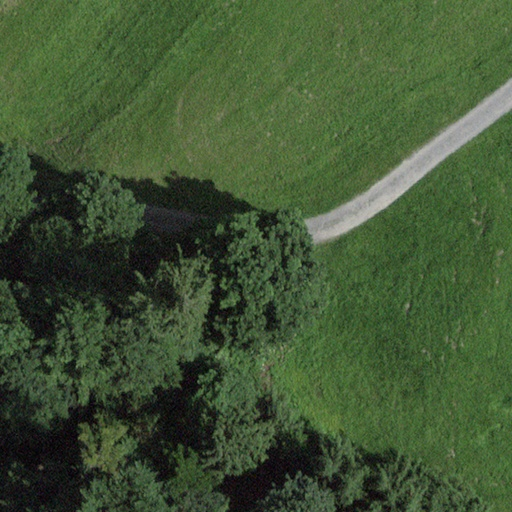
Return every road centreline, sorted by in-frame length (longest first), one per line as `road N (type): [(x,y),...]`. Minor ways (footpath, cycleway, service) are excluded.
road 1 (track): [(511,101),(360,216),(309,229),(214,237),(171,219),(22,211),(0,217)]
road 2 (track): [(171,219),(23,431),(0,486)]
